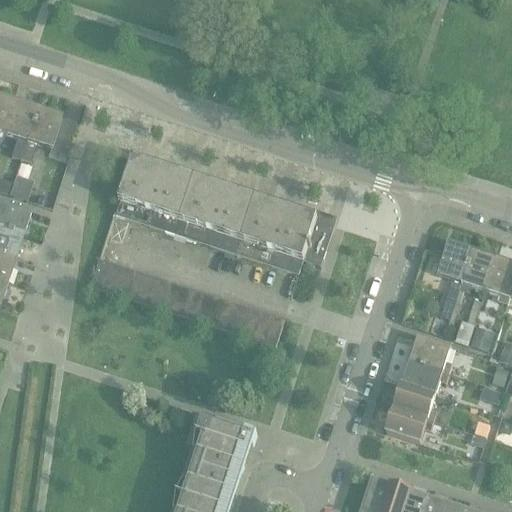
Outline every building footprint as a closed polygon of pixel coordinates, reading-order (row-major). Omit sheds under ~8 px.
[(0,136),(2,137),(13,104),(0,99),(0,136)] [(21,163),(38,112),(13,104),(2,137),(16,142),(14,148),(15,148),(11,159),(21,163)] [(50,153),(61,120),(38,112),(21,163),(19,170),(22,171),(23,167),(29,169),(30,166),(30,165),(35,148),(50,153)] [(307,248),(316,222),(132,162),(113,218),(297,279),(302,265),(319,270),(324,253),(307,248)] [(9,199),(9,200),(27,205),(33,185),(16,180),(13,187),(9,199)] [(0,195),(9,199),(13,187),(0,182),(0,195)] [(0,230),(23,238),(31,215),(0,204),(0,230)] [(0,258),(15,264),(23,240),(23,238),(0,230),(0,258)] [(461,293),(473,253),(448,245),(437,278),(452,283),(450,290),(461,293)] [(486,294),(497,261),(473,253),(461,293),(469,296),(471,289),(486,294)] [(0,284),(7,287),(15,264),(0,258),(0,284)] [(509,309),(511,299),(511,265),(497,261),(486,294),(499,299),(497,305),(509,309)] [(101,294),(110,267),(98,264),(89,290),(101,294)] [(112,298),(121,271),(110,267),(101,294),(112,298)] [(124,302),(133,275),(121,271),(112,298),(124,302)] [(136,306),(144,279),(133,275),(124,302),(136,306)] [(147,309),(156,282),(144,279),(136,306),(147,309)] [(159,313),(168,286),(156,282),(147,309),(159,313)] [(170,317),(179,290),(168,286),(159,313),(170,317)] [(182,321),(191,294),(179,290),(170,317),(182,321)] [(193,324),(202,298),(191,294),(182,321),(193,324)] [(205,328),(214,301),(202,298),(193,324),(205,328)] [(217,332),(225,305),(214,301),(205,328),(217,332)] [(228,336),(237,309),(225,305),(217,332),(228,336)] [(248,313),(237,309),(228,336),(240,340),(248,313)] [(251,343),(260,317),(248,313),(240,340),(251,343)] [(263,347),(271,320),(260,317),(251,343),(263,347)] [(275,351),(283,324),(271,320),(263,347),(275,351)] [(446,365),(450,351),(416,339),(408,364),(448,377),(449,376),(463,380),(465,373),(451,368),(452,367),(446,365)] [(480,353),(484,342),(473,339),(470,350),(480,353)] [(448,377),(408,364),(401,388),(434,399),(439,385),(445,387),(448,377)] [(434,399),(401,388),(393,411),(433,425),(436,414),(430,412),(434,399)] [(490,392),(487,404),(498,408),(502,396),(490,392)] [(433,425),(393,411),(385,436),(419,447),(424,432),(430,435),(433,425)] [(221,511),(246,438),(201,424),(196,439),(203,441),(179,511),(221,511)] [(472,439),(470,449),(483,453),(486,444),(472,439)] [(381,511),(390,488),(371,481),(360,511),(381,511)] [(402,511),(409,494),(390,488),(381,511),(402,511)] [(424,511),(428,500),(409,494),(402,511),(424,511)] [(445,511),(447,506),(428,500),(424,511),(445,511)]
